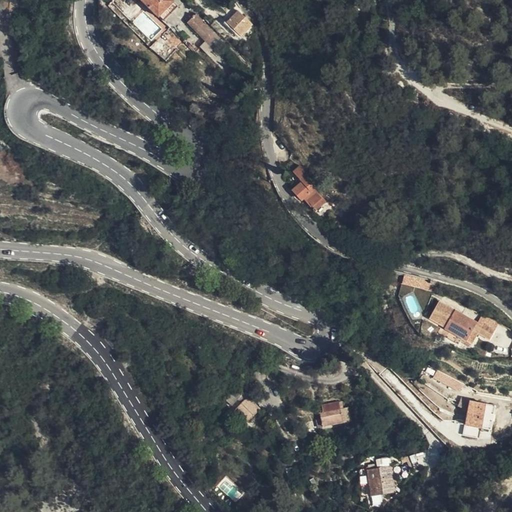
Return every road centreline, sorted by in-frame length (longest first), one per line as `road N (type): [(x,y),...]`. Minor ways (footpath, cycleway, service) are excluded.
road 1 (primary): [(0,249),(99,263),(307,347),(328,338),(326,323),(192,253),(122,176),(19,118),(24,98),(35,96),(190,163),(193,149),(179,130),(98,54),(85,0)]
road 2 (tertiary): [(511,315),(467,285),(333,243),(292,204),(270,157),(263,38),(247,0)]
road 3 (primary): [(208,511),(99,354),(60,319),(0,292)]
